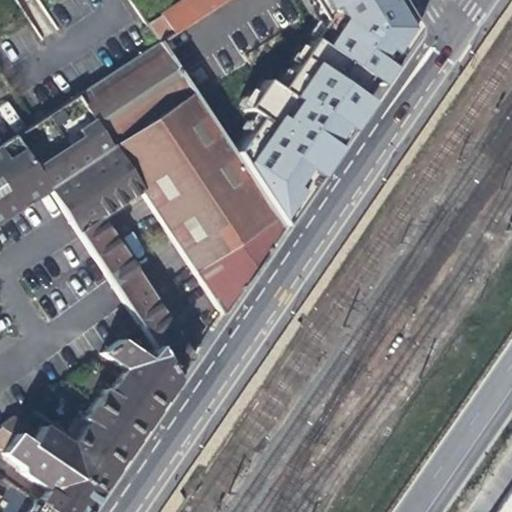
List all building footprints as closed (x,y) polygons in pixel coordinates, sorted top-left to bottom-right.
[(183,0),(144,25),(158,46),(226,0),(183,0)] [(415,32),(395,0),(226,0),(158,46),(191,96),(279,229),(325,163),(390,67),(415,32)] [(75,99),(109,149),(167,111),(191,96),(158,46),(75,99)] [(249,234),(192,272),(221,314),(252,268),(279,229),(191,96),(167,111),(249,234)] [(99,221),(139,194),(109,149),(75,99),(0,147),(0,222),(46,192),(152,349),(174,382),(190,359),(99,221)] [(139,194),(192,272),(249,234),(167,111),(109,149),(139,194)] [(97,358),(101,360),(121,373),(105,397),(100,393),(90,408),(136,439),(152,416),(174,382),(152,349),(146,358),(144,362),(116,344),(97,358)] [(83,384),(101,360),(97,358),(75,374),(71,377),(83,384)] [(83,384),(71,377),(57,387),(64,392),(73,397),(83,384)] [(54,406),(64,392),(57,387),(32,405),(27,409),(41,419),(51,405),(54,406)] [(90,408),(80,423),(85,426),(76,440),(72,446),(70,450),(40,430),(35,437),(27,449),(97,494),(119,463),(136,439),(90,408)] [(65,434),(76,440),(85,426),(80,423),(75,420),(65,434)] [(11,421),(0,428),(0,432),(15,442),(24,429),(11,421)] [(35,437),(24,429),(15,442),(27,449),(35,437)] [(44,494),(36,506),(45,511),(84,511),(85,511),(97,494),(27,449),(15,442),(0,432),(0,458),(17,471),(18,476),(44,494)] [(0,511),(15,511),(5,505),(0,501),(0,496),(7,487),(0,482),(0,511)] [(511,511),(511,485),(493,511),(511,511)] [(0,501),(5,505),(14,491),(7,487),(0,496),(0,501)] [(14,491),(5,505),(15,511),(21,511),(29,502),(14,491)] [(21,511),(45,511),(36,506),(29,502),(21,511)]
